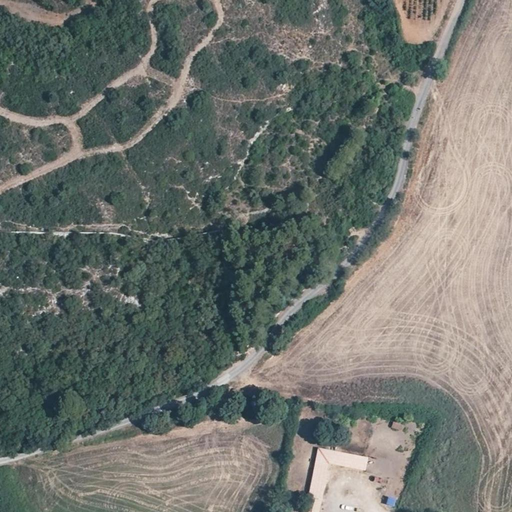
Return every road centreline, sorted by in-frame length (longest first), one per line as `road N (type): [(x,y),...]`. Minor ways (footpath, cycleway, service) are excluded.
road 1 (unclassified): [(0,460),(167,408),(250,360),(349,259),(391,200),(461,0)]
road 2 (track): [(0,192),(83,155),(132,145),(174,101),(195,50),(219,23),(219,0)]
road 3 (track): [(156,0),(155,47),(80,115),(40,122),(0,111)]
